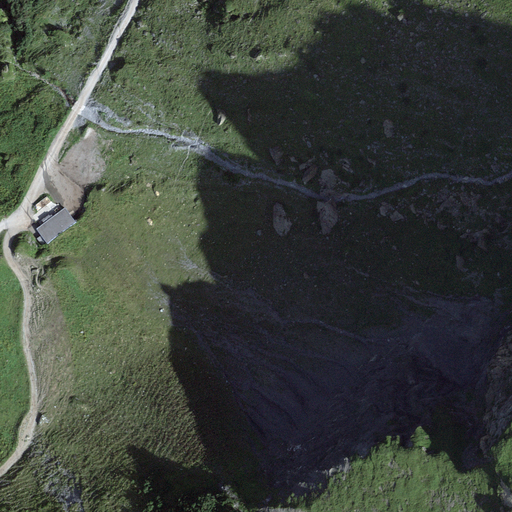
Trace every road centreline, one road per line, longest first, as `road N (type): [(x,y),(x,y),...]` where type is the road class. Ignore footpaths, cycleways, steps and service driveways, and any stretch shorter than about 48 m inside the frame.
road 1 (track): [(19,214),(7,245),(27,303),(34,405),(29,433),(0,473)]
road 2 (track): [(136,0),(19,214)]
